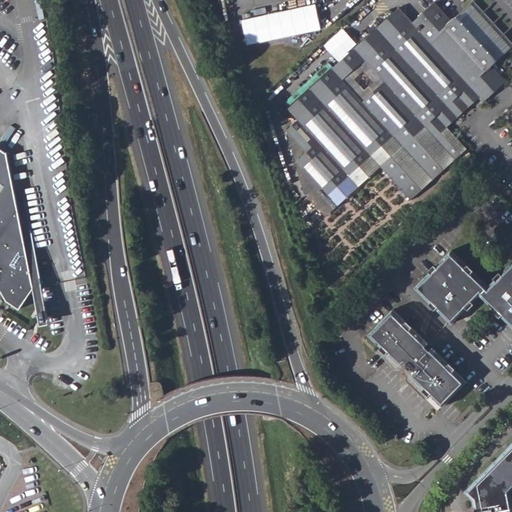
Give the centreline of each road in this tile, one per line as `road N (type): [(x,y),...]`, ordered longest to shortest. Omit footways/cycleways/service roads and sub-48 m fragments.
road 1 (trunk): [(108,0),(189,305),(226,511)]
road 2 (trunk): [(251,511),(210,289),(134,0)]
road 3 (trunk): [(318,413),(255,222),(156,0)]
road 4 (trunk): [(89,0),(139,391),(136,433)]
road 5 (secondary): [(318,413),(289,397),(223,389),(176,403),(136,433)]
road 6 (residential): [(511,379),(412,476),(364,463)]
road 7 (residential): [(403,511),(511,395)]
road 8 (secondary): [(0,392),(87,478),(99,505)]
road 9 (secondary): [(128,441),(96,444),(0,389)]
